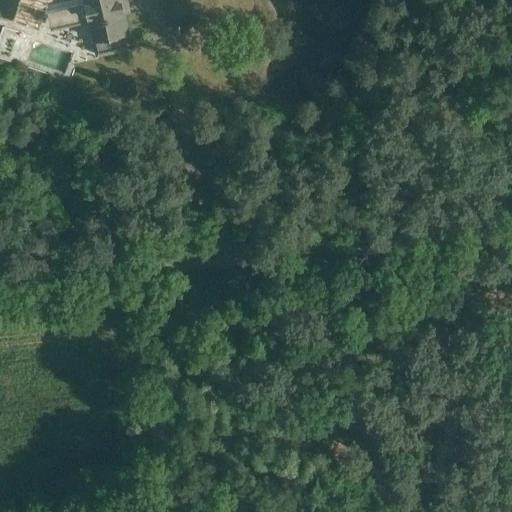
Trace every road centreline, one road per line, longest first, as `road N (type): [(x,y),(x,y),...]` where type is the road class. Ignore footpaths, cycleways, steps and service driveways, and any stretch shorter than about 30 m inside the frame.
road 1 (track): [(511,235),(0,285)]
road 2 (unknown): [(239,260),(187,142),(149,0)]
